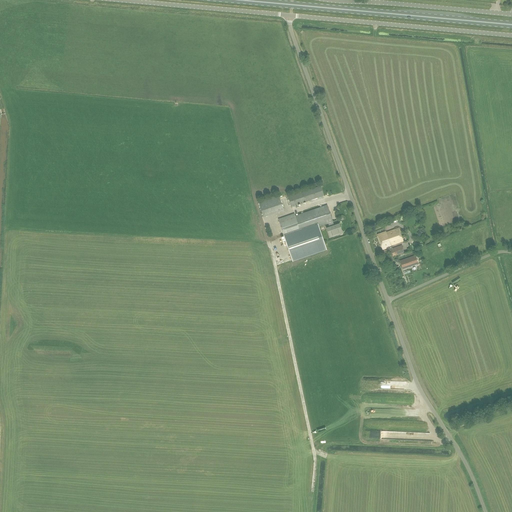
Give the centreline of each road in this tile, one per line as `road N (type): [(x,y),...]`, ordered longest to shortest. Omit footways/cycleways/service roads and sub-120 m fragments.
road 1 (unclassified): [(388,301),(289,15)]
road 2 (primary): [(511,25),(233,0)]
road 3 (unclassified): [(485,511),(416,380),(388,301)]
road 4 (unclassified): [(511,35),(289,15)]
road 5 (unclassified): [(511,13),(328,0)]
road 6 (unclassified): [(289,15),(120,0)]
road 7 (unclassified): [(388,301),(495,253),(511,253)]
